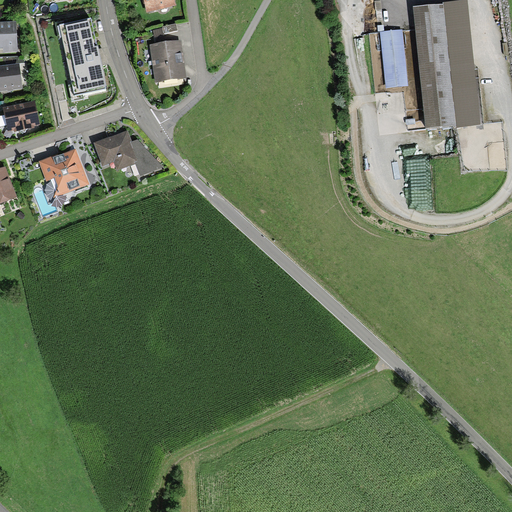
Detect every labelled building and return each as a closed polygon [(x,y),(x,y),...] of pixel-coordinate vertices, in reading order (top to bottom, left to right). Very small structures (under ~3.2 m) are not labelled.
[(173,0),(143,0),(147,12),(174,5),(173,0)] [(468,4),(411,10),(424,130),(480,124),(468,4)] [(89,20),(60,27),(74,93),(107,86),(100,58),(98,46),(95,47),(89,20)] [(18,52),(17,21),(0,21),(0,51),(0,53),(18,52)] [(163,29),(154,30),(155,37),(165,36),(164,34),(178,31),(176,24),(163,27),(163,29)] [(406,86),(400,31),(378,34),(383,89),(406,86)] [(187,78),(182,40),(165,43),(149,45),(154,83),(187,78)] [(0,91),(22,88),(19,63),(0,65),(0,91)] [(41,124),(35,101),(4,108),(9,131),(14,130),(15,132),(35,127),(35,126),(41,124)] [(141,175),(162,167),(138,140),(132,142),(128,132),(117,136),(95,144),(103,165),(115,161),(118,169),(136,163),(141,175)] [(90,184),(78,149),(41,162),(48,180),(53,178),(58,195),(90,184)] [(0,204),(17,198),(9,177),(5,166),(0,168),(0,204)]
